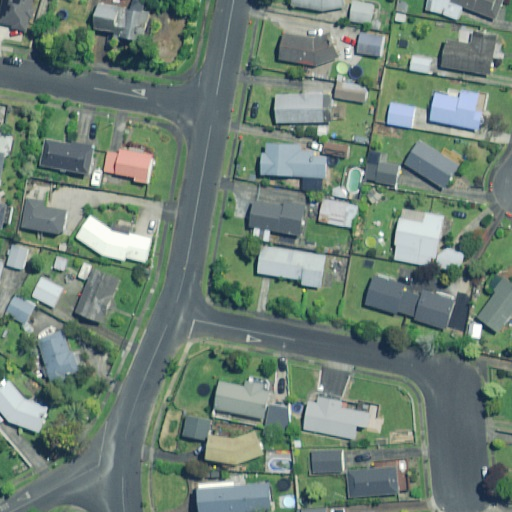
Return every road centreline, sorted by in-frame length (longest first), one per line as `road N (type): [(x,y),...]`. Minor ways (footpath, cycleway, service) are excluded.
road 1 (residential): [(171,314),(451,382),(464,481)]
road 2 (residential): [(212,110),(0,71)]
road 3 (residential): [(212,110),(171,314)]
road 4 (residential): [(171,314),(134,402),(121,465)]
road 5 (residential): [(121,465),(98,465),(9,511)]
